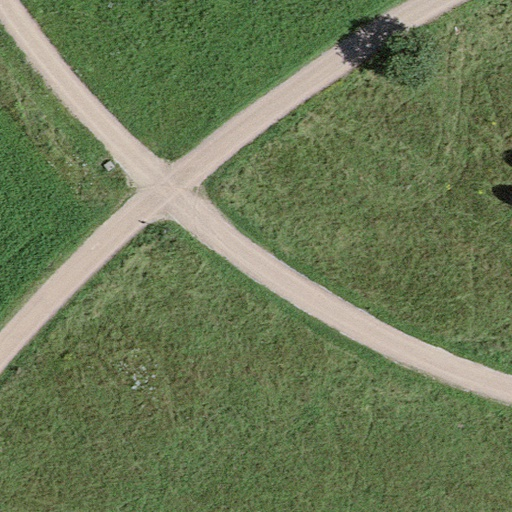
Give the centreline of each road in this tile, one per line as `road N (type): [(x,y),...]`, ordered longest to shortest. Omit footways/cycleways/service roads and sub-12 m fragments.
road 1 (track): [(443,0),(359,48),(184,179)]
road 2 (track): [(184,179),(0,342)]
